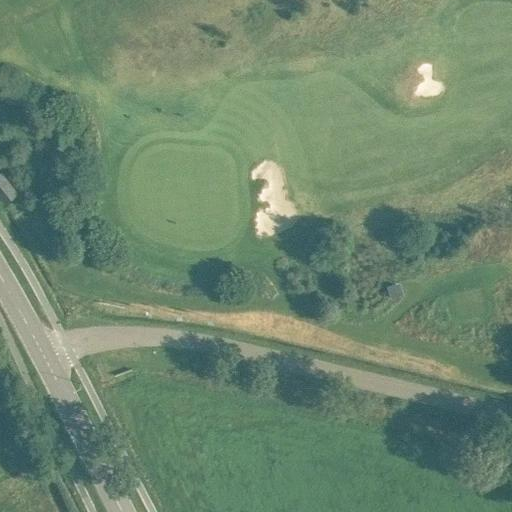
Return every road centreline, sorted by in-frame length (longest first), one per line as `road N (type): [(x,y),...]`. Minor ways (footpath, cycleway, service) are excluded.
road 1 (unclassified): [(44,358),(91,337),(156,334),(511,411)]
road 2 (track): [(91,337),(511,436)]
road 3 (secondary): [(123,511),(44,358)]
